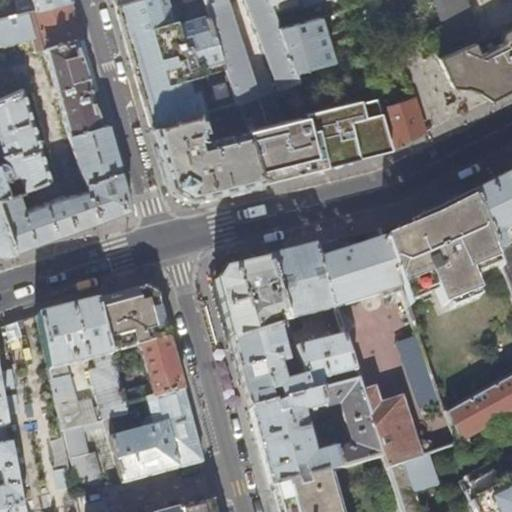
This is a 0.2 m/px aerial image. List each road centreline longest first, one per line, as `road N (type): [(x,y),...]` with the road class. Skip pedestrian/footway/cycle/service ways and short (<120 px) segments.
road 1 (tertiary): [(165,242),(383,190),(454,159)]
road 2 (residential): [(165,242),(182,274),(243,511)]
road 3 (residential): [(91,0),(165,242)]
road 4 (tertiary): [(0,292),(165,242)]
road 5 (residential): [(454,159),(392,0)]
